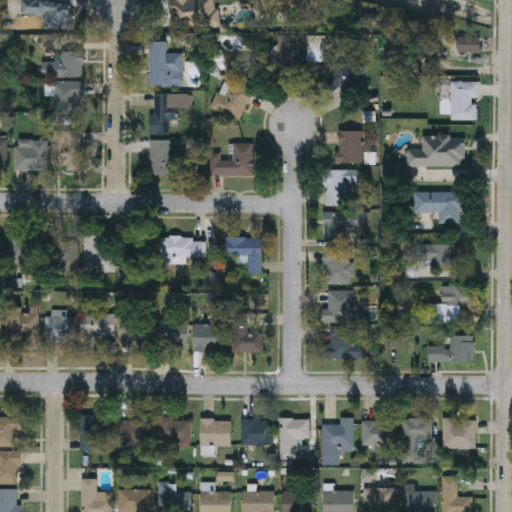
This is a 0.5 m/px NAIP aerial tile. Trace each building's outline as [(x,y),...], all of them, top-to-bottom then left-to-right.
[(71,0),(71,30),(45,30),(46,15),(22,15),(22,0),(71,0)] [(209,0),(209,28),(174,28),(174,0),(209,0)] [(279,36),(295,36),(295,68),(279,68),(279,36)] [(307,64),(307,38),(325,38),(325,64),(307,64)] [(482,38),(482,54),(458,54),(458,38),(482,38)] [(169,44),(168,55),(183,55),(183,89),(149,88),(150,43),(169,44)] [(83,78),(42,78),(42,64),(55,64),(55,54),(83,54),(83,78)] [(360,77),(367,86),(348,100),(330,76),(354,59),(364,74),(360,77)] [(252,93),(240,122),(211,109),(224,80),(252,93)] [(49,116),(49,83),(81,83),(81,116),(49,116)] [(479,102),(477,102),(477,122),(452,122),(452,83),(479,83),(479,102)] [(154,96),(186,96),(186,108),(175,108),(175,137),(154,137),(154,96)] [(68,174),(68,166),(53,166),(53,133),(81,133),(81,174),(68,174)] [(364,166),(338,166),(338,133),(364,133),(364,166)] [(408,169),(408,151),(424,151),(424,138),(466,138),(466,168),(408,169)] [(16,172),(16,142),(48,142),(47,172),(16,172)] [(171,157),(181,157),(181,177),(150,177),(150,142),(171,142),(171,157)] [(254,178),(210,178),(210,155),(222,155),(222,159),(232,159),(232,146),(254,146),(254,178)] [(326,208),(326,172),(358,172),(358,188),(350,188),(350,208),(326,208)] [(416,215),(416,194),(463,194),(462,226),(439,226),(439,215),(416,215)] [(347,243),(325,243),(325,214),(370,214),(370,229),(347,229),(347,243)] [(13,237),(42,237),(42,274),(13,274),(13,237)] [(115,274),(84,274),(84,237),(100,237),(100,254),(115,254),(115,274)] [(77,271),(47,271),(47,238),(62,238),(62,243),(78,243),(77,271)] [(161,239),(206,240),(206,260),(187,260),(187,266),(161,266),(161,239)] [(226,259),(226,239),(262,239),(262,276),(248,276),(248,266),(236,266),(236,259),(226,259)] [(418,247),(455,247),(455,270),(418,270),(418,247)] [(353,285),(324,286),(324,251),(353,251),(353,285)] [(460,325),(429,325),(429,306),(442,306),(442,288),(472,288),(472,305),(460,305),(460,325)] [(328,311),(328,292),(353,292),(353,323),(323,323),(323,311),(328,311)] [(9,309),(38,309),(37,351),(19,351),(19,341),(8,341),(9,309)] [(46,319),(52,319),(53,312),(65,312),(65,319),(77,319),(76,347),(46,346),(46,319)] [(115,315),(115,337),(97,337),(97,350),(82,350),(82,315),(115,315)] [(121,319),(152,319),(152,341),(121,341),(121,319)] [(158,349),(158,323),(188,323),(188,349),(158,349)] [(195,353),(195,326),(224,326),(224,353),(195,353)] [(265,329),(265,354),(233,354),(233,329),(265,329)] [(367,361),(324,361),(324,347),(331,347),(331,329),(355,329),(355,345),(367,345),(367,361)] [(429,363),(429,348),(450,349),(450,337),(475,337),(474,363),(429,363)] [(112,437),(97,437),(97,453),(81,453),(81,416),(112,416),(112,437)] [(21,433),(15,433),(15,448),(0,448),(0,418),(21,418),(21,433)] [(151,419),(151,445),(119,445),(119,419),(151,419)] [(402,420),(432,420),(432,441),(419,441),(419,463),(402,463),(402,420)] [(191,447),(161,447),(161,421),(191,421),(191,447)] [(232,421),(232,447),(201,447),(201,421),(232,421)] [(273,447),(242,447),(242,421),(273,421),(273,447)] [(280,461),(280,421),(310,421),(310,441),(297,441),(297,461),(280,461)] [(443,450),(443,421),(476,421),(476,450),(443,450)] [(397,447),(364,447),(364,423),(397,423),(397,447)] [(323,451),(323,427),(355,427),(355,451),(323,451)] [(21,486),(0,486),(0,453),(21,453),(21,486)] [(443,511),(443,478),(458,478),(458,499),(473,499),(473,511),(443,511)] [(82,511),(82,481),(98,481),(98,494),(113,494),(113,511),(82,511)] [(191,511),(160,511),(160,484),(177,484),(177,492),(191,492),(191,511)] [(202,511),(202,485),(210,485),(210,493),(232,493),(232,511),(202,511)] [(438,492),(438,511),(405,511),(405,486),(416,486),(416,492),(438,492)] [(364,511),(364,490),(397,490),(397,511),(364,511)] [(21,511),(0,511),(0,491),(21,491),(21,511)] [(151,492),(151,511),(119,511),(119,492),(151,492)] [(324,511),(324,492),(355,492),(355,511),(324,511)] [(275,511),(243,511),(243,493),(275,493),(275,511)] [(284,511),(284,494),(315,494),(315,511),(284,511)]
